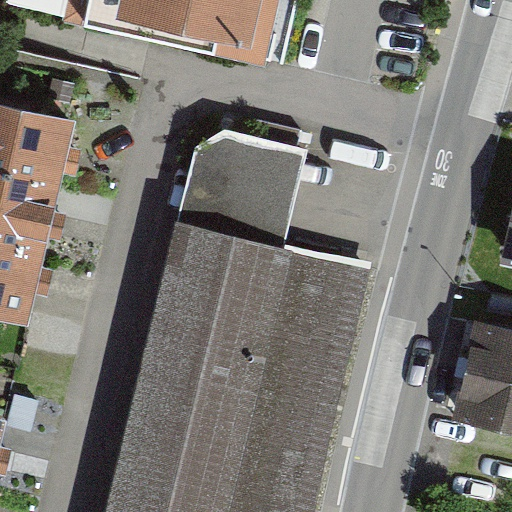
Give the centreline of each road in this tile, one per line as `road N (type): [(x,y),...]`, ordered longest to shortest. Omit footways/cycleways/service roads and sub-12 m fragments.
road 1 (residential): [(463,141),(176,68),(65,511)]
road 2 (residential): [(463,141),(373,511)]
road 3 (residential): [(503,0),(463,141)]
